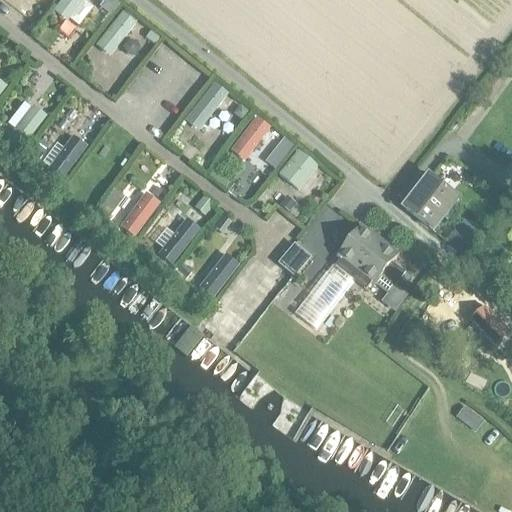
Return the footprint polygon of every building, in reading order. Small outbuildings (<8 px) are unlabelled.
[(68,26),(87,0),(61,0),(52,14),(68,26)] [(110,61),(136,26),(121,15),(95,51),(110,61)] [(200,133),(227,96),(213,86),(185,122),(200,133)] [(20,152),(46,120),(31,108),(5,141),(20,152)] [(271,131),(255,120),(241,138),(229,155),(246,166),(271,131)] [(62,179),(85,148),(72,139),(50,170),(62,179)] [(299,152),(277,177),(297,195),(319,170),(299,152)] [(436,231),(458,202),(429,179),(407,208),(436,231)] [(120,231),(134,241),(159,205),(145,196),(120,231)] [(155,261),(169,271),(199,231),(186,221),(155,261)] [(392,261),(398,254),(362,225),(339,254),(342,256),(335,264),(332,262),(293,314),(316,332),(356,280),(366,288),(372,280),(375,282),(382,274),(395,284),(405,271),(392,261)] [(457,230),(447,242),(461,253),(471,241),(457,230)] [(278,264),(293,277),(309,259),(293,246),(278,264)] [(240,264),(224,252),(195,292),(211,303),(240,264)] [(465,408),(457,419),(476,434),(484,423),(465,408)]
